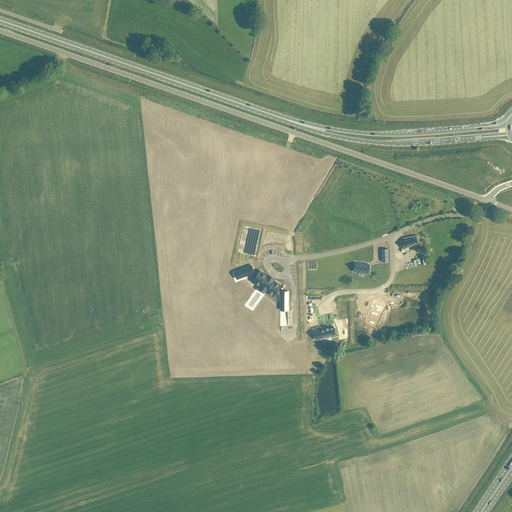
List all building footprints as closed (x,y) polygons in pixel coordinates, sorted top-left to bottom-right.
[(417,236),(415,236),(408,238),(408,237),(404,239),(404,241),(401,242),(402,248),(410,246),(410,245),(417,243),(416,240),(418,239),(419,239),(419,238),(419,237),(418,236),(417,236)] [(354,271),(368,273),(369,265),(355,263),(354,271)] [(251,265),(234,271),(236,277),(248,273),(255,278),(256,279),(254,281),(260,285),(261,283),(268,288),(267,290),(273,294),(274,292),(275,292),(280,296),(284,296),(284,302),(280,302),(280,309),(288,309),(288,291),(281,291),(278,289),(277,288),(279,285),(272,280),(272,281),(267,278),(267,277),(260,272),(258,275),(254,273),(251,265)] [(386,304),(377,299),(368,318),(377,322),(386,304)] [(331,337),(337,335),(335,329),(334,329),(333,325),(318,330),(320,338),(330,335),(331,337)]
